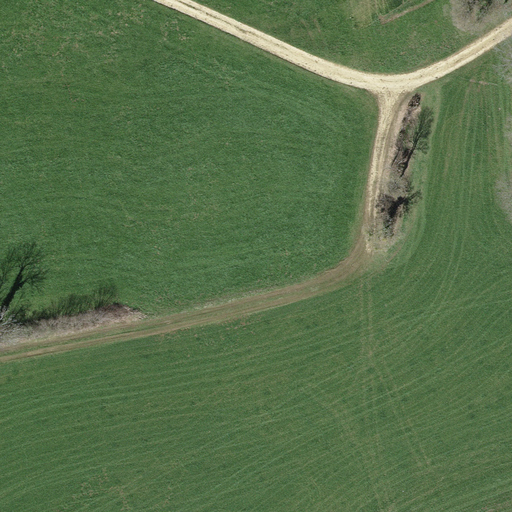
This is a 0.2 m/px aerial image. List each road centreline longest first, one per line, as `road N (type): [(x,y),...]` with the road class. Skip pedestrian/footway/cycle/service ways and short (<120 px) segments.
road 1 (track): [(154,0),(283,62),(396,99),(511,35)]
road 2 (track): [(238,305),(339,282),(365,259),(396,99)]
